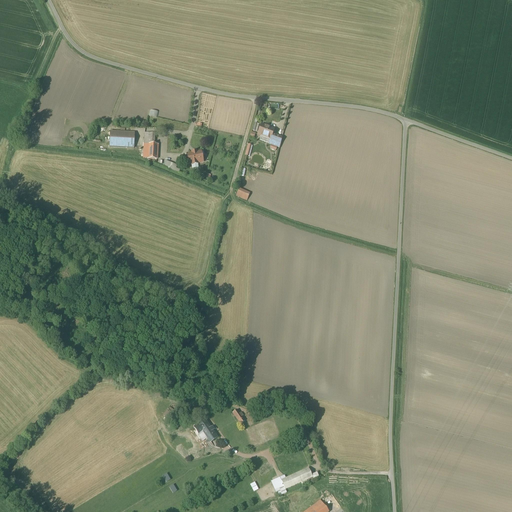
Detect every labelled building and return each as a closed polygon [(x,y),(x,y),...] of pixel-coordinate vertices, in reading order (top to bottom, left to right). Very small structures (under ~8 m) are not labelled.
[(158,110),(160,92),(151,91),(150,109),(158,110)] [(288,135),(309,140),(315,110),(294,106),(288,135)] [(273,130),(262,125),(258,135),(269,140),(272,134),(273,130)] [(135,133),(110,132),(109,147),(134,149),(135,133)] [(154,134),(144,134),(144,145),(149,145),(154,145),(154,134)] [(282,138),(272,134),(269,140),(268,144),(279,149),(282,138)] [(154,145),(149,145),(148,159),(157,159),(158,145),(154,145)] [(196,152),(191,153),(192,154),(187,155),(188,163),(191,163),(191,165),(198,164),(197,163),(203,162),(202,160),(203,160),(203,156),(202,156),(201,152),(196,153),(196,152)] [(177,166),(165,161),(163,166),(175,171),(176,169),(177,166)] [(204,175),(198,173),(196,179),(202,181),(204,175)] [(236,197),(246,202),(249,196),(239,191),(236,197)] [(231,415),(239,426),(245,422),(237,410),(231,415)] [(208,418),(191,430),(201,444),(205,441),(208,445),(221,436),(208,418)] [(115,442),(119,449),(123,446),(119,440),(115,442)] [(122,454),(126,460),(130,457),(126,451),(122,454)] [(283,476),(269,483),(276,498),(286,493),(285,491),(313,478),(308,469),(285,479),(283,476)] [(166,474),(161,476),(165,483),(169,480),(166,474)] [(168,487),(172,494),(176,492),(172,485),(168,487)] [(327,511),(320,501),(304,511),(327,511)]
